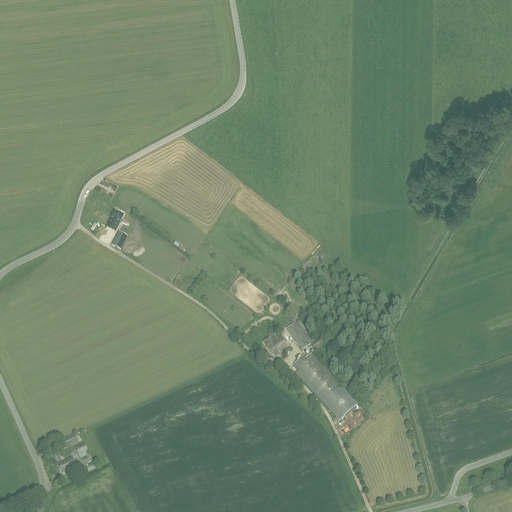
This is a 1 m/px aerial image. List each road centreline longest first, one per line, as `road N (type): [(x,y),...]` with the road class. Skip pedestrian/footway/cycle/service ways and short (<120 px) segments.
road 1 (tertiary): [(74,223),(95,179),(219,112),(238,93),(243,71),(231,0)]
road 2 (unclassified): [(239,342),(206,308),(74,223)]
road 3 (track): [(370,511),(326,413),(279,361)]
road 4 (tertiary): [(39,511),(39,468),(0,379)]
